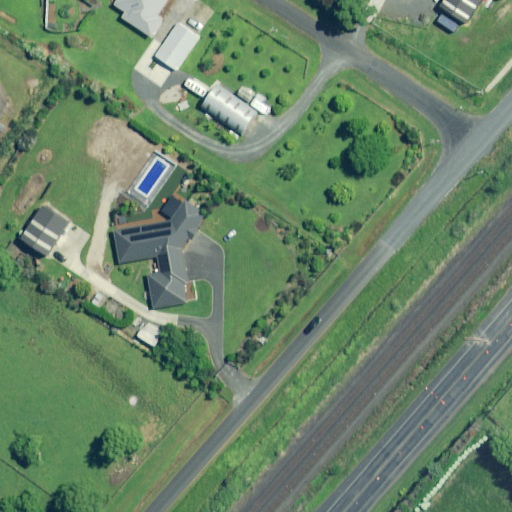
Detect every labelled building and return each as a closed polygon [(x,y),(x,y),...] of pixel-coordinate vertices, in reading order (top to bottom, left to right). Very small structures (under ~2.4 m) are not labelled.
[(169,0),(118,0),(115,5),(127,12),(123,18),(152,37),(164,19),(159,16),(169,0)] [(486,0),(446,0),(441,7),(469,26),(486,0)] [(199,37),(179,23),(157,57),(177,70),(199,37)] [(258,113),(218,85),(203,107),(243,135),(258,113)] [(183,247),(208,212),(188,198),(185,200),(175,193),(165,209),(175,216),(173,219),(119,228),(123,261),(160,254),(163,271),(152,273),(156,307),(189,300),(187,282),(190,281),(183,247)] [(73,219),(48,203),(26,237),(50,253),(73,219)] [(159,340),(143,329),(139,336),(155,347),(159,340)]
